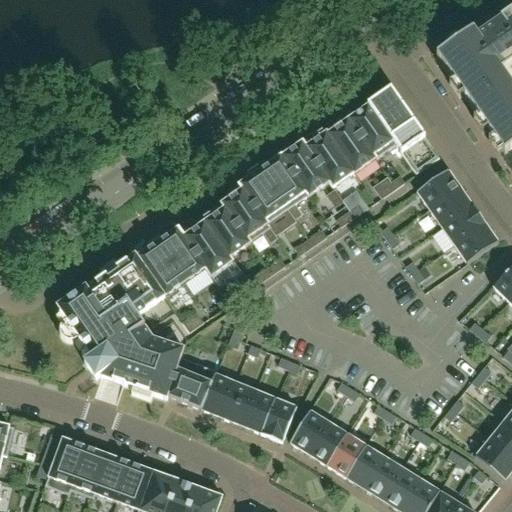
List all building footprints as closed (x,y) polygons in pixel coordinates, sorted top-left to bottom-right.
[(507,154),(511,151),(511,89),(502,75),(511,68),(511,14),(503,21),(503,20),(500,22),(500,23),(477,39),(473,33),(468,37),(441,56),(436,59),(439,63),(455,85),(458,83),(465,93),(462,95),(463,96),(462,96),(464,99),(465,99),(476,116),(478,119),(479,120),(482,118),(489,128),(486,130),(502,152),(504,156),(507,154)] [(439,161),(390,92),(367,108),(368,109),(368,108),(396,148),(396,149),(416,177),(431,167),(435,164),(439,161)] [(368,108),(368,109),(347,123),(375,163),(396,149),(396,148),(368,108)] [(375,163),(347,123),(328,137),(327,137),(354,176),(353,176),(354,178),(375,163)] [(327,137),(328,137),(326,135),(306,149),(305,150),(329,185),(329,186),(332,191),(353,176),(354,176),(327,137)] [(305,150),(306,149),(302,145),(282,159),(281,159),(309,199),(329,186),(329,185),(305,150)] [(281,159),(282,159),(281,158),(260,173),(288,214),(294,209),(309,199),(281,159)] [(288,214),(260,173),(238,188),(241,192),(242,192),(267,228),(268,227),(288,214)] [(429,214),(460,192),(447,173),(416,195),(429,214)] [(399,179),(391,185),(396,192),(404,186),(399,179)] [(382,201),(396,192),(391,185),(377,194),(382,201)] [(271,232),(268,227),(267,228),(242,192),(241,192),(221,207),(224,211),(250,247),(271,232)] [(460,192),(429,214),(441,231),(473,209),(460,192)] [(358,208),(349,214),(354,221),(363,215),(358,208)] [(301,219),(294,209),(288,214),(294,223),(301,219)] [(454,249),(485,227),(473,209),(441,231),(454,249)] [(224,211),(204,225),(229,261),(230,261),(250,247),(224,211)] [(354,221),(349,214),(336,223),(341,230),(354,221)] [(229,261),(204,225),(184,239),(183,240),(203,268),(205,272),(204,272),(210,280),(233,265),(230,261),(229,261)] [(485,227),(454,249),(467,267),(469,266),(498,246),(485,227)] [(387,229),(380,235),(386,243),(393,238),(387,229)] [(182,282),(202,268),(203,268),(183,240),(184,239),(178,231),(177,231),(157,246),(182,282)] [(277,241),(271,232),(265,237),(271,246),(277,241)] [(313,250),(327,240),(322,233),(308,243),(313,250)] [(399,247),(393,238),(386,243),(392,252),(399,247)] [(299,259),(313,250),(308,243),(294,252),(299,259)] [(137,260),(162,296),(182,282),(157,246),(137,260)] [(135,257),(116,271),(121,279),(111,286),(105,278),(86,292),(85,292),(57,311),(92,361),(84,367),(95,383),(99,380),(135,392),(137,385),(152,390),(150,397),(167,402),(168,399),(167,399),(180,361),(181,361),(184,352),(152,341),(137,319),(164,300),(162,296),(137,260),(135,257)] [(272,279),(285,269),(280,262),(267,271),(272,279)] [(412,265),(405,270),(411,279),(418,274),(412,265)] [(511,302),(511,269),(492,290),(509,306),(511,302)] [(272,279),(267,271),(253,281),(258,288),(272,279)] [(424,282),(418,274),(411,279),(417,287),(424,282)] [(230,307),(239,301),(234,294),(225,300),(230,307)] [(230,307),(225,300),(217,306),(222,313),(230,307)] [(182,325),(189,336),(203,326),(196,315),(182,325)] [(477,339),(483,332),(474,326),(469,332),(477,339)] [(241,344),(244,336),(234,331),(231,340),(241,344)] [(491,339),(483,332),(477,339),(485,346),(491,339)] [(237,352),(241,344),(231,340),(227,348),(237,352)] [(257,360),(261,352),(251,348),(247,356),(257,360)] [(511,356),(508,353),(502,360),(511,367),(511,364),(511,356)] [(201,413),(216,375),(181,361),(180,361),(167,399),(168,399),(201,413)] [(287,373),(291,365),(281,361),(277,369),(287,373)] [(297,377),(300,369),(291,365),(287,373),(297,377)] [(491,375),(484,369),(477,378),(484,383),(491,375)] [(201,413),(221,421),(235,386),(216,378),(217,375),(216,375),(201,413)] [(478,392),(484,383),(477,378),(471,386),(478,392)] [(346,398),(350,391),(341,385),(337,393),(346,398)] [(221,421),(241,429),(255,394),(235,386),(221,421)] [(355,404),(359,397),(350,391),(346,398),(355,404)] [(241,429),(261,437),(275,402),(255,394),(241,429)] [(275,402),(261,437),(260,437),(261,438),(282,446),(296,410),(275,402)] [(464,408),(457,403),(450,411),(457,417),(464,408)] [(382,421),(387,414),(378,408),(373,416),(382,421)] [(450,425),(457,417),(450,411),(444,419),(450,425)] [(511,413),(502,426),(511,433),(511,413)] [(329,426),(310,414),(289,446),(309,458),(329,426)] [(391,427),(396,419),(387,414),(382,421),(391,427)] [(309,458),(327,470),(347,437),(329,426),(309,458)] [(489,442),(511,461),(511,433),(502,426),(489,442)] [(7,459),(14,431),(0,427),(0,456),(3,457),(2,458),(7,459)] [(419,444),(424,437),(415,431),(410,438),(419,444)] [(327,470),(345,481),(365,448),(347,437),(327,470)] [(428,450),(433,442),(428,439),(424,437),(419,444),(428,450)] [(70,493),(86,449),(62,441),(54,462),(51,470),(48,480),(47,482),(45,489),(69,498),(71,493),(70,493)] [(511,461),(489,442),(474,460),(504,484),(511,474),(511,461)] [(345,481),(364,492),(384,460),(365,448),(345,481)] [(94,497),(108,458),(86,449),(70,493),(71,493),(93,502),(95,497),(94,497)] [(456,467),(460,459),(452,454),(447,461),(456,467)] [(51,470),(54,462),(44,458),(41,466),(51,470)] [(116,505),(131,466),(108,458),(94,497),(95,497),(116,505)] [(464,472),(469,465),(460,459),(456,467),(464,472)] [(384,460),(364,492),(382,504),(402,471),(384,460)] [(48,480),(51,470),(41,466),(37,478),(47,482),(48,480)] [(139,511),(153,474),(131,466),(116,505),(134,511),(139,511)] [(382,504),(395,511),(402,511),(420,483),(402,471),(382,504)] [(165,511),(176,482),(153,474),(139,511),(165,511)] [(190,511),(199,490),(176,482),(165,511),(190,511)] [(402,511),(427,511),(439,494),(420,483),(402,511)] [(217,511),(222,499),(199,490),(190,511),(217,511)] [(427,511),(453,511),(457,505),(439,494),(427,511)]
